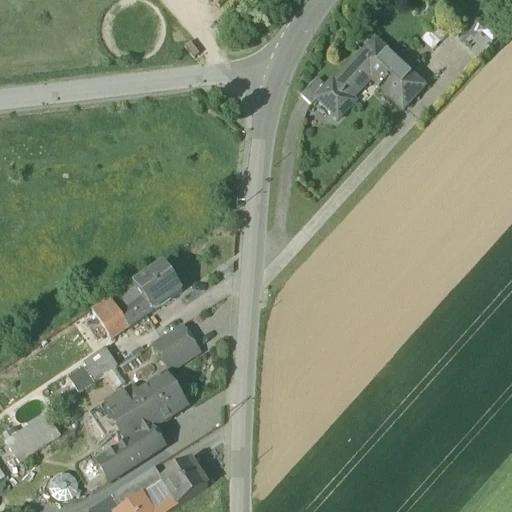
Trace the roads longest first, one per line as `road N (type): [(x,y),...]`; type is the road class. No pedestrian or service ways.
road 1 (residential): [(279,65),(264,121),(249,279),(241,511)]
road 2 (residential): [(279,65),(0,98)]
